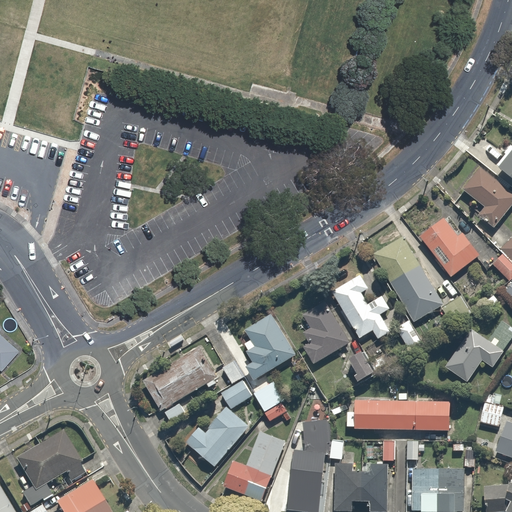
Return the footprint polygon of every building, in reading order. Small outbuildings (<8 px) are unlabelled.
[(73,51),(0,30),(0,98),(55,114),(73,51)] [(51,131),(0,117),(0,193),(2,194),(0,200),(0,203),(29,211),(51,131)] [(511,141),(501,153),(485,138),(477,147),(511,179),(511,141)] [(511,197),(511,189),(476,164),(459,189),(482,206),(476,214),(492,225),(511,197)] [(446,216),(419,236),(449,276),(479,254),(462,230),(458,233),(446,216)] [(511,232),(500,245),(511,256),(511,232)] [(404,236),(373,254),(413,322),(443,304),(404,236)] [(511,260),(503,252),(492,263),(510,280),(511,277),(511,260)] [(359,274),(331,289),(358,338),(371,331),(374,337),(388,330),(380,316),(392,310),(378,284),(367,290),(359,274)] [(307,342),(301,345),(312,364),(355,338),(330,296),(300,313),(309,328),(301,332),(307,342)] [(252,360),(243,366),(253,380),(294,351),(267,314),(245,329),(250,336),(240,343),(252,360)] [(407,322),(395,328),(407,350),(419,343),(407,322)] [(494,369),(506,352),(500,348),(511,333),(496,323),(486,338),(469,327),(442,366),(463,381),(479,359),(494,369)] [(0,366),(18,347),(0,330),(0,366)] [(200,348),(141,380),(159,411),(218,379),(200,348)] [(359,351),(345,359),(356,378),(370,371),(359,351)] [(233,358),(220,367),(231,384),(244,374),(233,358)] [(242,379),(222,391),(231,407),(251,395),(242,379)] [(253,394),(269,421),(281,415),(284,420),(290,417),(271,383),(253,394)] [(449,399),(352,397),(352,426),(448,429),(449,399)] [(504,404),(484,400),(479,423),(499,426),(504,404)] [(198,427),(184,444),(214,468),(249,424),(225,405),(203,431),(198,427)] [(302,450),(291,449),(285,510),(304,511),(317,511),(326,419),(306,417),(302,450)] [(511,422),(505,419),(493,449),(511,456),(511,422)] [(16,457),(32,484),(21,490),(30,507),(55,492),(48,480),(53,477),(56,483),(64,478),(61,474),(66,471),(72,482),(89,472),(63,429),(16,457)] [(373,439),(382,440),(381,459),(396,459),(396,445),(404,446),(404,432),(396,431),(395,438),(390,438),(390,432),(373,431),(373,439)] [(221,484),(260,502),(271,478),(269,477),(284,444),(258,433),(245,462),(234,457),(221,484)] [(344,440),(330,439),(329,458),(343,458),(344,440)] [(418,440),(405,440),(406,460),(418,460),(418,440)] [(333,463),(330,511),(351,511),(352,498),(367,499),(367,511),(368,511),(383,511),(386,466),(371,465),(371,470),(350,468),(350,464),(333,463)] [(463,470),(410,467),(409,508),(461,510),(463,470)] [(15,471),(8,474),(15,487),(22,484),(15,471)] [(110,511),(90,479),(55,501),(62,511),(110,511)] [(511,511),(511,481),(481,486),(483,511),(489,511),(505,511),(507,511),(511,511)] [(14,511),(0,487),(0,511),(14,511)] [(48,500),(27,511),(54,511),(55,511),(48,500)]
